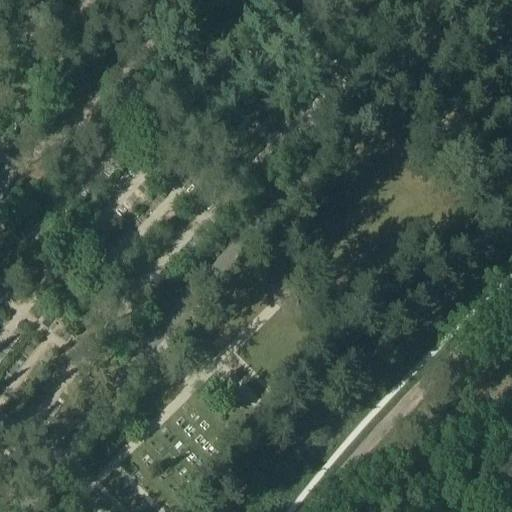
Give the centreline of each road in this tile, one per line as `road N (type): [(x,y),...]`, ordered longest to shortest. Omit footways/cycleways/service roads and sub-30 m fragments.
road 1 (track): [(511,308),(439,366),(309,511)]
road 2 (track): [(9,166),(86,120),(175,0)]
